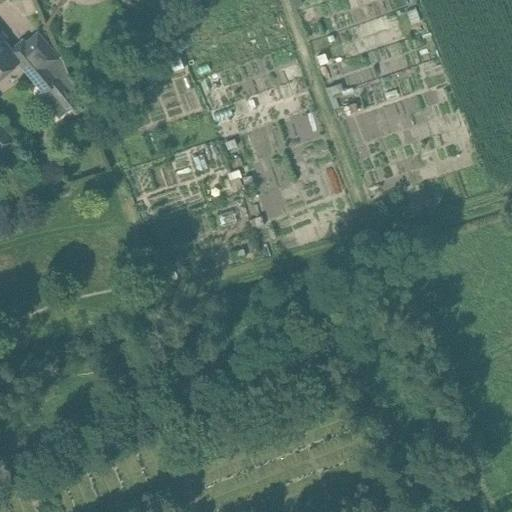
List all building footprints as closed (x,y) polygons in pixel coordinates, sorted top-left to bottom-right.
[(0,75),(19,60),(2,40),(5,37),(0,31),(0,75)] [(35,56),(23,66),(43,91),(45,89),(60,106),(76,93),(59,54),(45,65),(35,56)] [(324,54),(316,57),(319,66),(327,63),(324,54)] [(178,56),(171,59),(175,71),(183,68),(178,56)] [(204,73),(193,76),(196,85),(206,82),(204,73)] [(342,82),(329,87),(332,95),(345,90),(342,82)] [(220,122),(212,125),(215,132),(223,129),(220,122)] [(0,151),(13,141),(0,125),(0,151)] [(233,139),(224,143),(227,151),(236,147),(233,139)] [(13,144),(2,154),(6,159),(4,161),(12,171),(26,160),(13,144)] [(62,168),(45,173),(48,184),(66,179),(62,168)] [(238,178),(229,181),(232,190),(241,187),(238,178)] [(260,218),(249,222),(252,231),(264,227),(260,218)]
